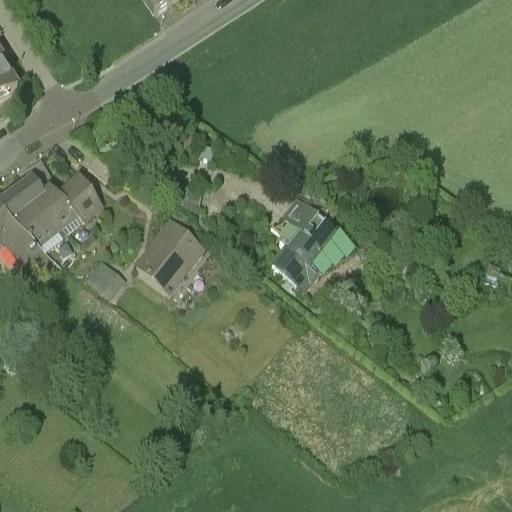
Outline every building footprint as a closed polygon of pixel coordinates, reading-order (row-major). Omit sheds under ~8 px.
[(141,0),(153,16),(177,0),(141,0)] [(0,62),(0,102),(16,93),(0,68),(0,64),(1,64),(0,62)] [(177,128),(153,127),(152,145),(176,146),(177,128)] [(97,157),(88,168),(111,186),(119,175),(97,157)] [(18,235),(35,250),(61,230),(67,238),(86,222),(101,207),(79,178),(58,198),(50,191),(42,197),(44,199),(9,225),(12,229),(18,235)] [(0,194),(0,213),(5,220),(9,225),(44,199),(42,197),(31,182),(5,201),(0,194)] [(198,202),(180,197),(176,213),(193,218),(198,202)] [(0,247),(3,246),(26,273),(44,258),(35,250),(18,235),(12,229),(9,225),(5,220),(0,213),(0,247)] [(308,277),(333,246),(298,219),(286,235),(297,244),(274,273),(304,297),(315,283),(308,277)] [(202,256),(170,231),(134,276),(160,297),(184,266),(190,271),(202,256)] [(89,251),(91,253),(98,246),(89,237),(76,249),(83,257),(89,251)] [(124,288),(101,270),(86,289),(109,307),(124,288)]
